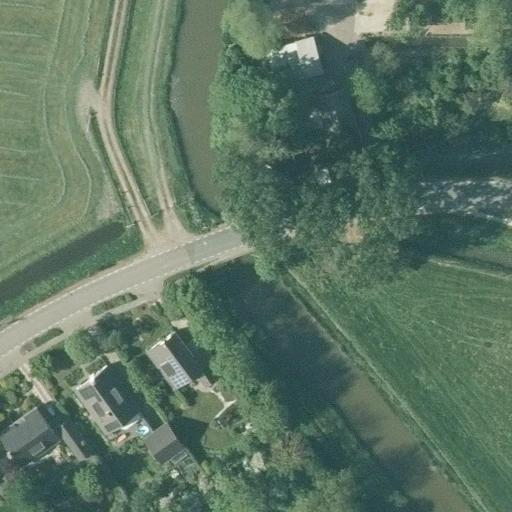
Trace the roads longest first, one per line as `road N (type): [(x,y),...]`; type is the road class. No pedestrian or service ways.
road 1 (tertiary): [(0,345),(161,265),(276,225)]
road 2 (track): [(120,0),(102,111),(161,265)]
road 3 (tertiary): [(511,196),(378,202),(276,225)]
